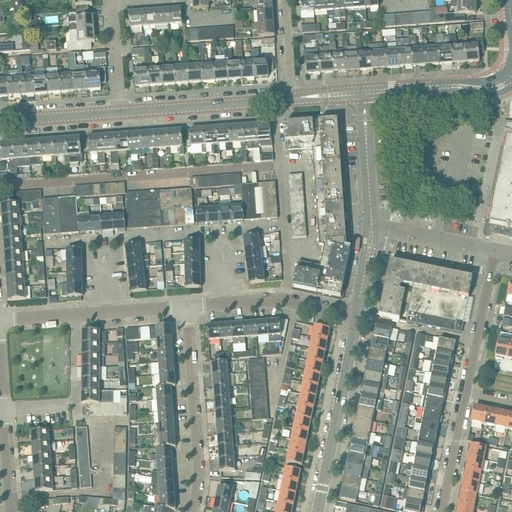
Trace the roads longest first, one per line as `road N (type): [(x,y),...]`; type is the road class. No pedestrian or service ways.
road 1 (residential): [(0,186),(279,167)]
road 2 (residential): [(194,511),(200,478),(187,306)]
road 3 (tertiary): [(315,511),(354,316)]
road 4 (tertiary): [(119,112),(273,101)]
road 5 (residential): [(11,511),(0,358)]
road 6 (tertiary): [(363,93),(498,87),(511,77)]
road 7 (residential): [(465,393),(495,251)]
road 8 (residential): [(284,300),(279,167)]
road 9 (tertiary): [(371,225),(363,93)]
road 10 (residential): [(495,251),(371,225)]
road 11 (residential): [(441,511),(465,393)]
